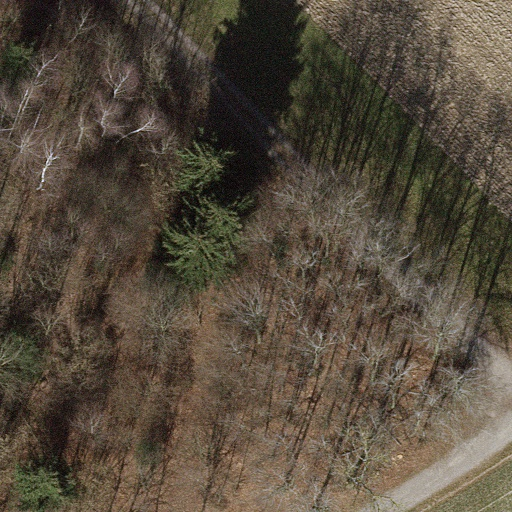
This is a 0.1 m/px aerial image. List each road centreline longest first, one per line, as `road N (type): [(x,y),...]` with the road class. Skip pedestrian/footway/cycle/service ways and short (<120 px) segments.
road 1 (track): [(144,0),(511,377)]
road 2 (track): [(380,511),(511,429)]
